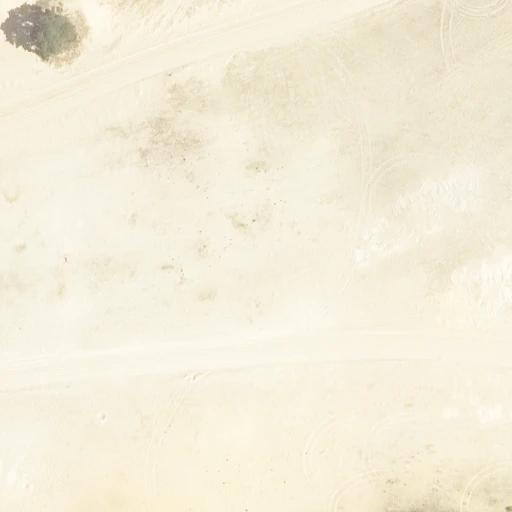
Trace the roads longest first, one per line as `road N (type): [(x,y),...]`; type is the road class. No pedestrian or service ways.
road 1 (track): [(511,350),(465,343),(268,351),(0,380)]
road 2 (track): [(342,0),(115,74),(0,122)]
